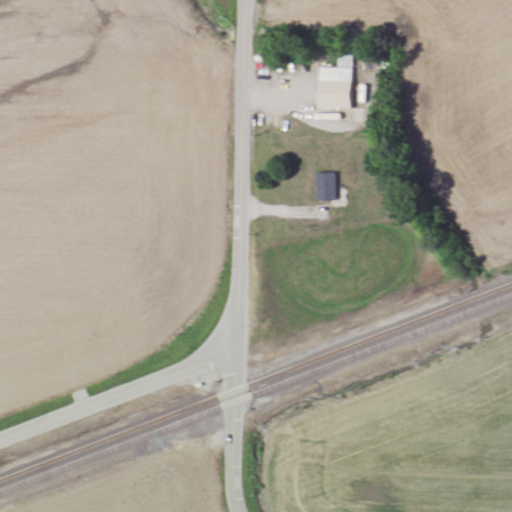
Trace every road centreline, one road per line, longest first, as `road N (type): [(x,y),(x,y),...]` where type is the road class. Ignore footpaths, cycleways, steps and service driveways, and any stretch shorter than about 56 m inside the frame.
road 1 (residential): [(246,0),(232,495)]
road 2 (residential): [(237,348),(0,437)]
